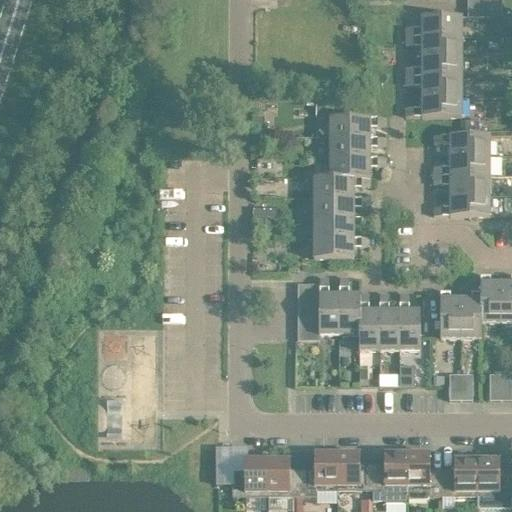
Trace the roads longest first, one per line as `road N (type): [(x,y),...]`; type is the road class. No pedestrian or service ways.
road 1 (unclassified): [(239,411),(239,0)]
road 2 (residential): [(511,424),(247,424),(239,411)]
road 3 (residential): [(511,260),(490,260),(456,232),(424,232),(424,277)]
